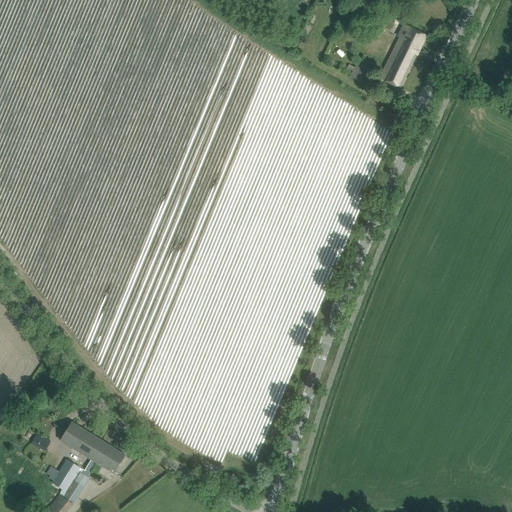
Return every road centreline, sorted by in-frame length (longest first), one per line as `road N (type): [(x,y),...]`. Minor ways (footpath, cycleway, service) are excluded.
road 1 (tertiary): [(274,511),(282,463),(359,252),(445,62)]
road 2 (unclassified): [(254,511),(152,450),(78,379),(0,274)]
